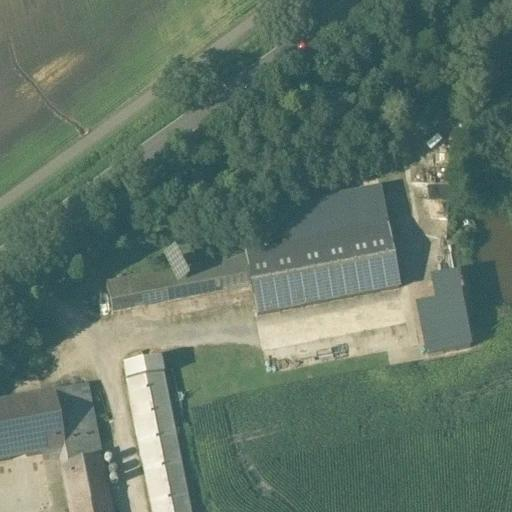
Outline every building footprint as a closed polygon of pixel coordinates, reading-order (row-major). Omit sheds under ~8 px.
[(387,229),(245,257),(251,285),(251,286),(256,316),(398,289),(387,229)] [(245,257),(107,283),(112,313),(251,286),(251,285),(245,257)] [(453,277),(414,284),(425,343),(464,336),(453,277)] [(184,511),(157,370),(122,377),(147,511),(184,511)] [(51,400),(0,409),(0,466),(61,454),(51,400)] [(107,511),(99,466),(58,474),(65,511),(107,511)]
